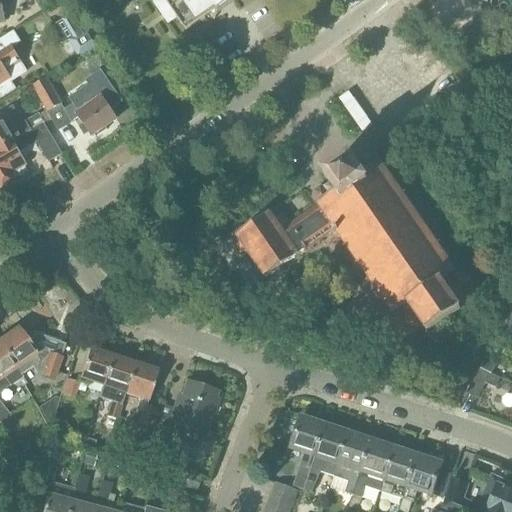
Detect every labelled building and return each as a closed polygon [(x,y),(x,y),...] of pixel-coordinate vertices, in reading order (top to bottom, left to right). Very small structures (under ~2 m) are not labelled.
[(38,0),(45,10),(54,4),(51,0),(38,0)] [(163,0),(164,1),(158,5),(164,14),(168,20),(169,22),(175,17),(183,28),(184,27),(183,27),(214,6),(219,13),(220,12),(233,3),(235,1),(233,0),(163,0)] [(62,21),(73,40),(69,42),(79,58),(102,44),(93,30),(91,31),(87,33),(75,13),(62,21)] [(0,99),(15,90),(11,83),(14,80),(26,73),(19,61),(11,49),(20,44),(13,32),(0,40),(0,99)] [(96,138),(107,131),(105,128),(116,121),(109,112),(121,103),(100,72),(88,80),(91,85),(69,100),(79,115),(77,117),(91,138),(94,136),(96,138)] [(47,114),(62,105),(47,79),(32,87),(47,114)] [(6,117),(0,120),(0,148),(20,137),(43,124),(44,123),(39,115),(23,125),(13,108),(4,113),(6,117)] [(0,148),(0,186),(2,189),(16,181),(13,176),(27,168),(19,153),(35,144),(48,165),(62,157),(43,124),(20,137),(0,148)] [(377,298),(378,301),(382,298),(396,319),(388,324),(401,343),(423,327),(428,334),(461,311),(457,304),(478,290),(465,271),(458,276),(444,256),(447,253),(445,251),(442,253),(433,239),(436,237),(434,234),(430,237),(420,222),(424,220),(412,201),(408,204),(397,188),(401,186),(399,183),(396,185),(387,172),(390,170),(389,167),(385,169),(376,156),(369,154),(361,160),(362,167),(357,170),(349,158),(324,176),(332,187),(328,190),(321,188),(315,192),(313,198),(319,206),(291,226),(283,214),(274,221),(269,214),(236,236),(265,278),(330,233),(333,234),(335,233),(337,235),(338,235),(346,246),(342,249),(354,267),(358,264),(369,279),(364,282),(366,284),(371,281),(381,295),(377,298)] [(346,308),(362,332),(376,323),(360,299),(346,308)] [(511,312),(502,331),(511,336),(511,312)] [(31,352),(17,331),(0,342),(0,347),(18,374),(29,367),(34,374),(53,381),(60,360),(49,356),(41,345),(31,352)] [(511,336),(502,331),(498,339),(509,345),(511,338),(511,336)] [(0,376),(1,376),(9,387),(10,387),(22,379),(20,377),(18,374),(0,347),(0,376)] [(109,357),(108,355),(102,353),(100,354),(89,351),(80,379),(103,387),(112,358),(109,357)] [(491,351),(481,369),(491,375),(501,356),(491,351)] [(122,405),(125,394),(135,366),(124,362),(123,360),(117,358),(115,359),(112,358),(103,387),(99,398),(111,402),(122,405)] [(146,369),(145,367),(139,365),(138,367),(135,366),(125,394),(148,402),(157,373),(146,369)] [(477,400),(486,384),(495,389),(500,380),(491,375),(481,369),(480,369),(466,394),(477,400)] [(73,399),(78,384),(65,379),(60,395),(73,399)] [(209,411),(213,412),(219,393),(186,383),(177,409),(173,408),(167,424),(201,435),(209,411)] [(59,399),(54,398),(38,409),(50,429),(59,399)] [(122,405),(111,402),(106,417),(117,421),(122,406),(122,405)] [(0,405),(0,424),(10,417),(1,405),(0,405)] [(143,413),(140,412),(136,425),(151,429),(157,410),(145,406),(143,413)] [(293,488),(296,489),(303,492),(325,427),(301,419),(291,449),(304,454),(293,488)] [(73,433),(64,422),(54,430),(62,441),(73,433)] [(169,428),(155,424),(147,447),(159,451),(162,452),(169,428)] [(303,492),(312,494),(316,483),(316,482),(328,487),(331,488),(334,479),(349,434),(325,427),(303,492)] [(349,434),(334,479),(346,484),(343,494),(353,497),(372,442),(349,434)] [(372,442),(353,497),(349,509),(358,511),(366,489),(380,494),(395,449),(372,442)] [(395,449),(380,494),(403,501),(418,457),(395,449)] [(94,467),(96,459),(84,456),(82,464),(94,467)] [(418,457),(403,501),(399,511),(409,511),(412,504),(414,505),(418,492),(442,499),(450,475),(439,471),(441,464),(418,457)] [(45,462),(44,464),(31,481),(39,483),(30,511),(67,511),(73,491),(74,490),(52,484),(56,470),(45,462)] [(116,467),(114,466),(106,464),(93,509),(92,511),(110,511),(115,496),(110,495),(112,485),(111,484),(116,467)] [(27,471),(30,475),(37,470),(34,466),(27,471)] [(166,480),(185,488),(189,476),(171,469),(166,480)] [(74,490),(73,491),(67,511),(92,511),(93,509),(82,506),(89,478),(78,475),(74,490)] [(153,481),(149,494),(180,506),(185,493),(153,481)] [(497,486),(491,483),(477,511),(511,511),(511,492),(507,491),(510,485),(500,481),(497,486)] [(443,509),(452,511),(471,511),(475,504),(465,500),(469,488),(453,482),(443,509)] [(275,484),(264,511),(289,511),(297,492),(275,484)] [(14,498),(5,488),(0,492),(0,501),(5,507),(14,498)]
